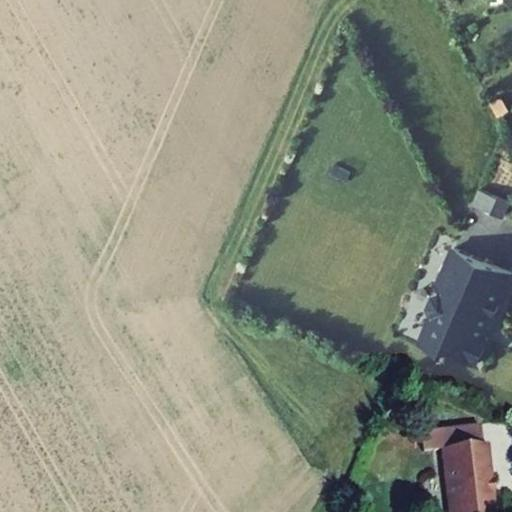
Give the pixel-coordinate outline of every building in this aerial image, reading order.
[(505,96),(497,101),(503,113),(511,108),(505,96)] [(506,215),(511,203),(496,196),(490,208),(506,215)] [(426,336),(428,342),(479,363),(490,339),(482,336),(489,320),(492,322),(511,276),(511,272),(454,248),(440,281),(447,284),(444,291),(437,294),(433,304),(435,311),(426,336)] [(439,451),(477,449),(476,429),(417,433),(419,453),(439,451)] [(485,511),(485,498),(481,498),(480,485),(487,485),(484,448),(477,449),(439,451),(440,474),(439,476),(441,496),(447,502),(444,505),(444,511),(485,511)]
